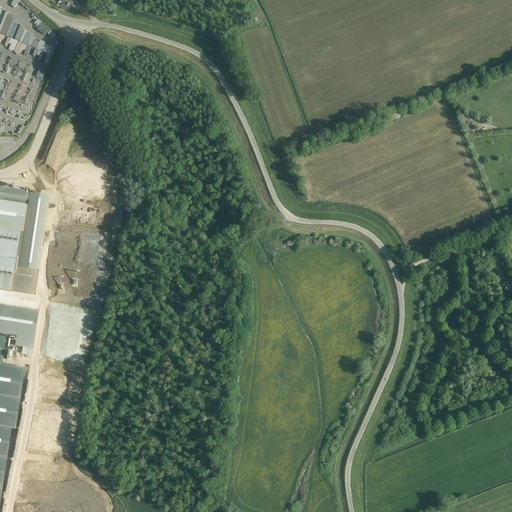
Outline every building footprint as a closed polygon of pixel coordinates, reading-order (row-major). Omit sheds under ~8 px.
[(61,8),(68,11),(70,7),(72,7),(73,5),(72,5),(74,2),(69,0),(63,0),(63,1),(61,0),(60,2),(59,2),(57,6),(61,7),(61,8)] [(21,55),(29,58),(31,52),(37,54),(39,49),(28,45),(32,35),(26,32),(22,42),(26,44),(21,55)] [(43,56),(45,57),(43,62),(47,63),(49,58),(50,59),(52,55),(44,52),(43,56)] [(0,333),(7,335),(17,336),(16,346),(34,349),(42,297),(36,296),(50,196),(30,193),(26,193),(26,191),(0,186),(0,333)] [(0,333),(0,502),(12,427),(16,428),(25,369),(2,365),(7,335),(0,333)] [(13,359),(16,350),(11,348),(8,357),(13,359)]
